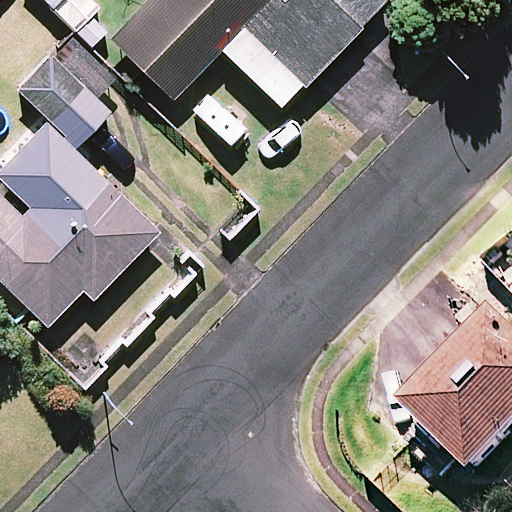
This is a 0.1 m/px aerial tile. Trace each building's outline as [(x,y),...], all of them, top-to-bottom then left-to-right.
[(89,50),(108,30),(98,20),(94,25),(88,19),(97,10),(86,0),(37,0),(72,33),(89,50)] [(148,0),(105,43),(166,105),(216,55),(275,114),(367,22),(346,1),(346,0),(148,0)] [(111,83),(62,34),(15,82),(65,130),(111,83)] [(155,222),(79,147),(20,206),(0,185),(0,273),(44,317),(80,281),(89,290),(155,222)] [(511,323),(494,306),(404,397),(473,466),(511,426),(511,323)]
